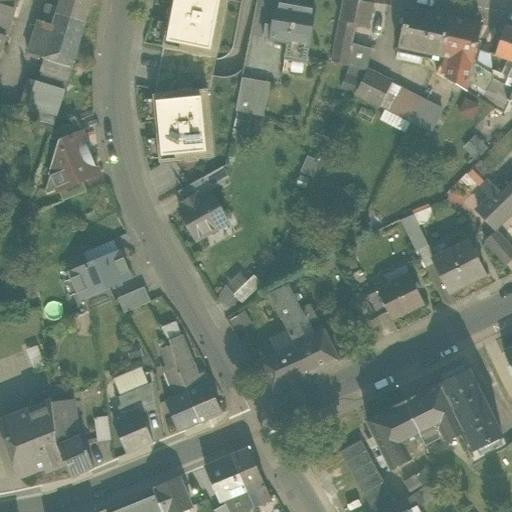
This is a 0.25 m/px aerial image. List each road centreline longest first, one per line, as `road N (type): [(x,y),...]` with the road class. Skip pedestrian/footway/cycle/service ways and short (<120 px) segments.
road 1 (residential): [(123,0),(122,156),(140,218),(257,424)]
road 2 (residential): [(257,424),(511,309)]
road 3 (residential): [(47,511),(257,424)]
